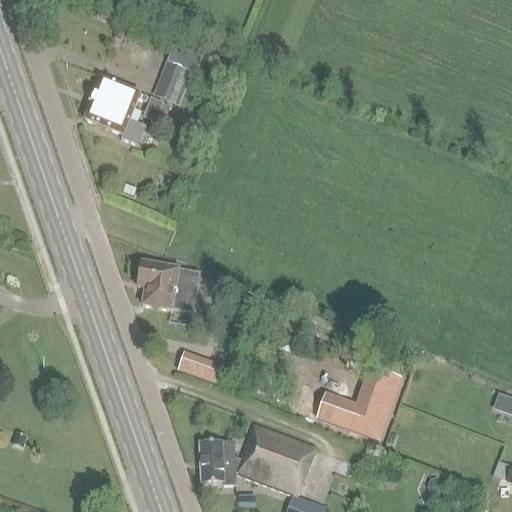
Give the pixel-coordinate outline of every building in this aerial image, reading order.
[(155,11),(159,0),(144,0),(142,6),(155,11)] [(174,107),(187,74),(165,65),(152,99),(174,107)] [(147,100),(100,81),(84,123),(121,137),(120,141),(137,148),(145,129),(130,123),(138,102),(145,105),(147,100)] [(154,124),(162,107),(150,102),(143,119),(154,124)] [(142,265),(138,291),(145,292),(142,308),(172,313),(172,311),(193,315),(200,277),(179,273),(179,271),(142,265)] [(507,417),(511,403),(511,401),(498,397),(493,412),(507,417)] [(361,413),(332,401),(323,423),(382,447),(391,425),(361,413)] [(323,511),(324,510),(297,500),(315,452),(254,428),(241,462),(234,460),(233,444),(198,446),(200,487),(223,486),(222,489),(235,488),(235,477),(242,479),(243,481),(292,499),(287,511),(323,511)] [(22,451),(26,439),(16,435),(12,447),(22,451)] [(430,484),(427,491),(431,498),(438,501),(444,497),(447,490),(444,484),(437,481),(430,484)]
